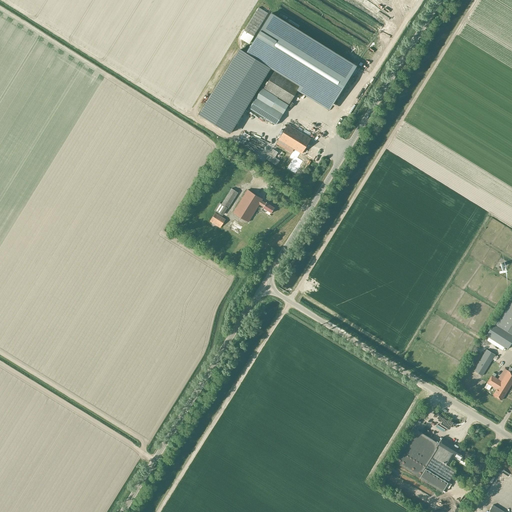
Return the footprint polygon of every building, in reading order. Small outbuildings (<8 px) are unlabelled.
[(332,105),(356,66),(270,13),(246,52),(332,105)] [(350,36),(311,16),(312,15),(309,14),(305,21),(346,43),(350,36)] [(340,31),(367,46),(369,42),(351,32),(353,27),(349,25),(347,28),(343,26),(340,31)] [(230,133),(271,67),(246,52),(240,48),(199,114),(230,133)] [(299,87),(274,71),(263,89),(261,87),(249,108),(276,125),(288,105),(278,97),(288,104),(299,87)] [(278,139),(295,150),(300,153),(301,154),(310,138),(288,124),(278,139)] [(298,158),(300,153),(295,150),(290,158),(293,160),(287,169),(295,174),(298,169),(299,170),(301,166),(300,166),(303,161),(298,158)] [(228,208),(238,193),(231,188),(221,204),(219,202),(214,210),(222,216),(227,208),(228,208)] [(266,210),(271,213),(274,208),(266,203),(265,204),(261,201),(262,200),(247,190),(233,213),(248,222),(259,205),(263,207),(261,211),(265,213),(266,210)] [(225,219),(215,213),(209,221),(220,228),(225,219)] [(492,322),(484,335),(507,349),(511,341),(511,294),(494,323),(492,322)] [(486,349),(483,348),(481,351),(484,352),(473,370),(482,376),(495,355),(486,349)] [(511,382),(511,373),(511,372),(511,369),(511,368),(510,367),(508,371),(504,368),(498,379),(491,375),(487,383),(496,389),(493,395),(501,400),(511,382)] [(420,417),(415,422),(421,426),(425,421),(420,417)] [(444,430),(456,436),(459,432),(455,430),(456,427),(438,417),(436,420),(439,422),(437,425),(445,429),(444,430)] [(461,461),(466,452),(442,437),(438,443),(412,427),(392,461),(442,492),(455,470),(449,467),(455,457),(461,461)]
